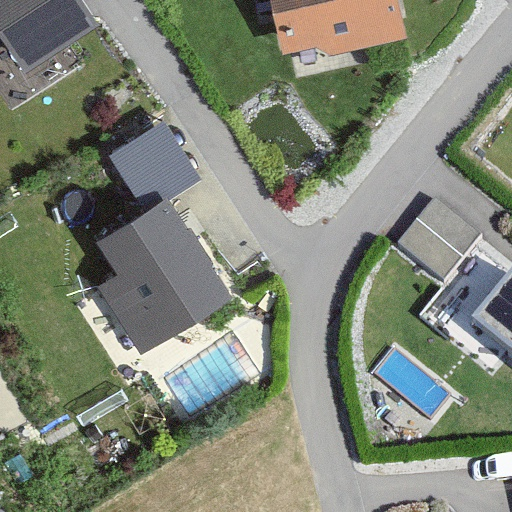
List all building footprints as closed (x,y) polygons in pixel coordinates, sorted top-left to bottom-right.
[(97,19),(84,0),(0,0),(0,31),(22,66),(97,19)] [(407,42),(397,0),(269,0),(282,57),(324,47),(327,61),(407,42)] [(144,206),(96,236),(119,272),(100,284),(142,351),(235,293),(174,196),(206,176),(167,115),(109,151),(144,206)] [(438,184),(396,235),(445,275),(487,224),(438,184)] [(511,282),(477,325),(511,353),(511,282)]
